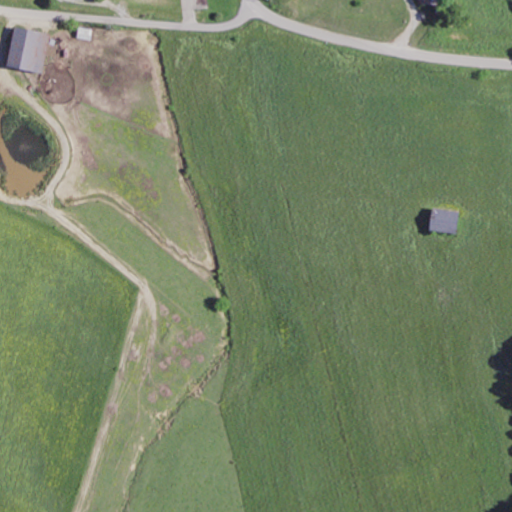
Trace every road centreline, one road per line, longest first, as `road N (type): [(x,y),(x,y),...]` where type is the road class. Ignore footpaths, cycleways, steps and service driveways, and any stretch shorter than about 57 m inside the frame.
road 1 (residential): [(511,61),(372,45),(289,22),(255,0)]
road 2 (residential): [(259,4),(213,29),(0,10)]
